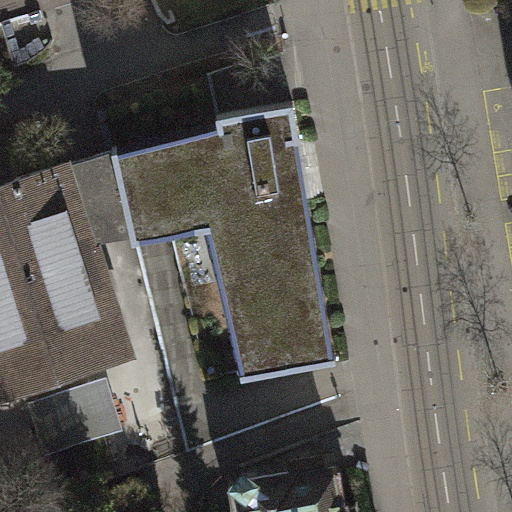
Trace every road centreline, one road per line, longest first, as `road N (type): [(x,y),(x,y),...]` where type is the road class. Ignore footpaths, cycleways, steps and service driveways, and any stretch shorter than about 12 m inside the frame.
road 1 (tertiary): [(451,511),(379,0)]
road 2 (residential): [(245,27),(0,103)]
